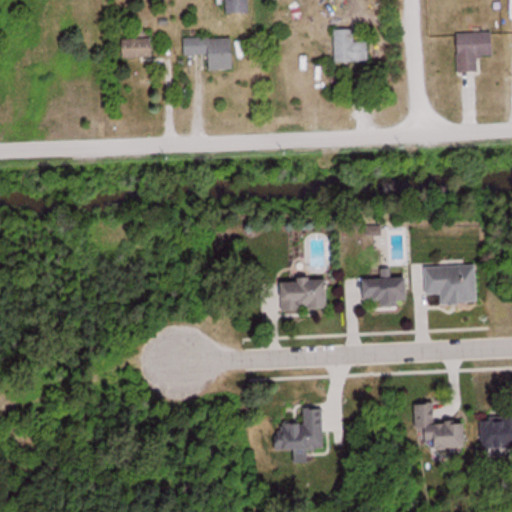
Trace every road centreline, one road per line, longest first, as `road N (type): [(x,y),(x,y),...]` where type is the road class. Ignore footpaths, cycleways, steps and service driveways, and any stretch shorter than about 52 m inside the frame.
road 1 (residential): [(0,149),(511,130)]
road 2 (residential): [(511,343),(167,362)]
road 3 (residential): [(418,137),(409,0)]
